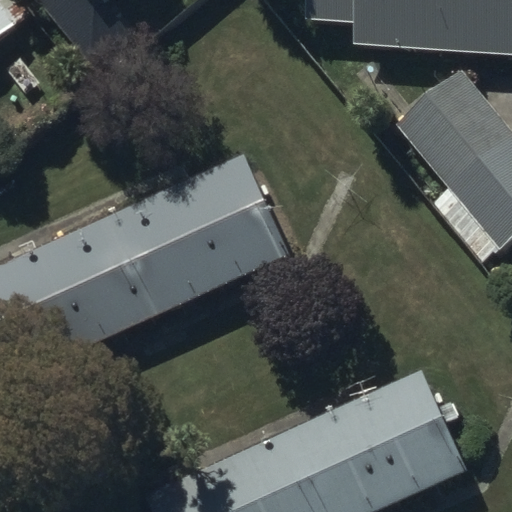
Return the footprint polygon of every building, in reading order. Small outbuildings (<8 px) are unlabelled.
[(0,0),(0,48),(24,29),(0,0)] [(63,0),(52,10),(100,66),(131,40),(104,8),(114,0),(63,0)] [(357,18),(356,37),(511,49),(511,0),(306,0),(306,14),(357,18)] [(511,128),(460,68),(399,123),(451,183),(434,198),(485,258),(511,234),(511,128)] [(246,153),(0,261),(0,344),(12,372),(289,250),(246,153)] [(147,488),(157,511),(364,511),(466,467),(422,367),(147,488)]
